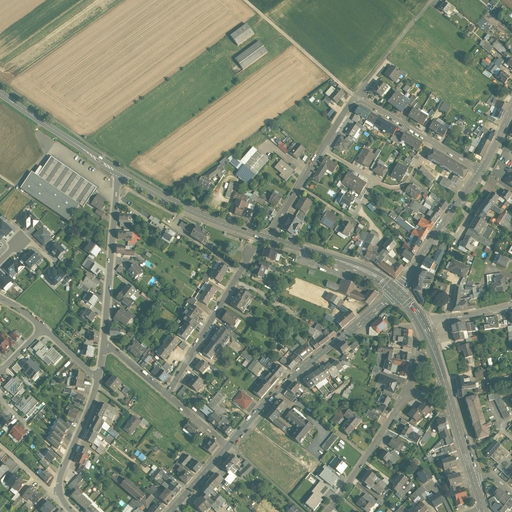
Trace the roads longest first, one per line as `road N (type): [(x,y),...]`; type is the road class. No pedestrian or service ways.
road 1 (tertiary): [(396,290),(285,381),(227,445)]
road 2 (residential): [(445,389),(401,401),(326,511)]
road 3 (residential): [(102,344),(121,173)]
road 4 (residential): [(167,394),(249,252)]
road 5 (secondary): [(268,239),(168,201),(121,173)]
road 6 (secondary): [(481,170),(396,290)]
road 7 (secondary): [(121,173),(0,94)]
road 8 (residential): [(73,511),(59,483),(98,377)]
road 9 (secondary): [(396,290),(348,264),(268,239)]
road 10 (residential): [(355,96),(432,0)]
